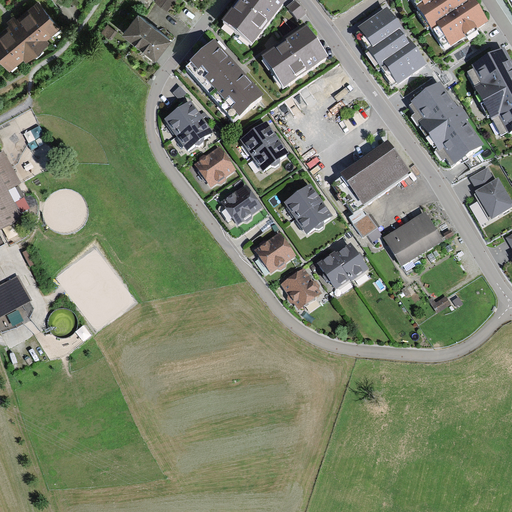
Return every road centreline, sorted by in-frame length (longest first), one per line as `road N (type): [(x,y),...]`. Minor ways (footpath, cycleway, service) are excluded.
road 1 (residential): [(221,0),(161,78),(149,111),(153,139),(278,314),(296,331),(344,350),(432,357),(462,350),(510,304)]
road 2 (residential): [(510,304),(433,177),(302,0)]
road 3 (track): [(99,0),(66,46),(30,74),(26,104),(0,118)]
